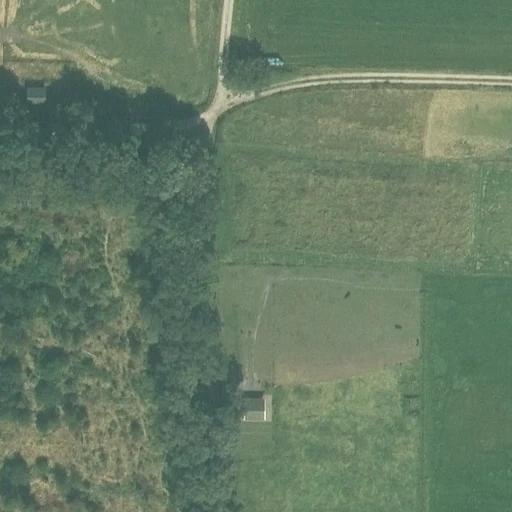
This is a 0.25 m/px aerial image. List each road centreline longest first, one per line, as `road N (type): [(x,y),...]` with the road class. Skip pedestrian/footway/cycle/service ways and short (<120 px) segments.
road 1 (track): [(219,511),(201,180),(206,126)]
road 2 (track): [(206,126),(226,102),(293,84),(511,82)]
road 3 (track): [(0,127),(206,126)]
